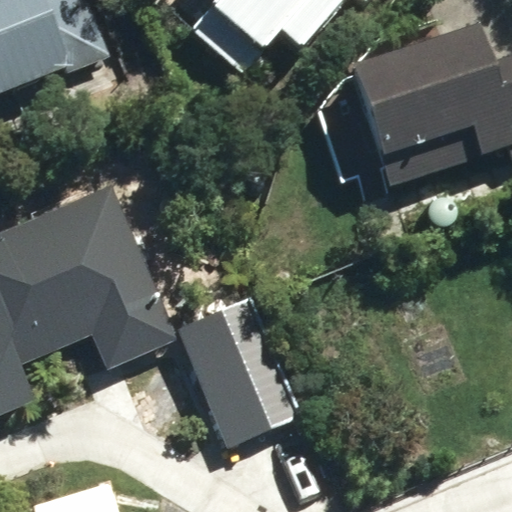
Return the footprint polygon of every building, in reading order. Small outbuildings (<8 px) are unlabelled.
[(0,0),(0,98),(106,54),(83,0),(0,0)] [(210,0),(180,35),(234,80),(268,40),(290,57),(341,2),(355,14),(367,0),(210,0)] [(504,150),(508,163),(511,161),(511,60),(480,71),(468,34),(335,77),(365,168),(376,164),(384,189),(504,150)] [(169,347),(102,190),(0,234),(0,417),(27,406),(12,372),(86,339),(102,375),(169,347)] [(243,303),(168,335),(220,457),(296,424),(243,303)]
